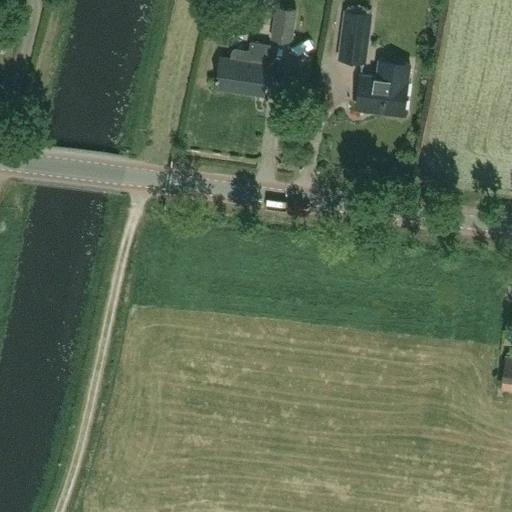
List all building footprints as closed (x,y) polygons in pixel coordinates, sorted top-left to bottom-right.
[(292,40),(296,9),(277,6),(272,38),(292,40)] [(372,13),(346,10),(340,58),(366,61),(372,13)] [(267,64),(270,44),(251,41),(250,50),(237,48),(234,49),(232,52),(231,58),(221,56),(217,87),(264,94),(269,64),(267,64)] [(410,63),(381,59),(378,76),(361,74),(357,106),(405,112),(409,80),(408,80),(410,63)] [(511,389),(511,354),(507,354),(502,388),(511,389)]
